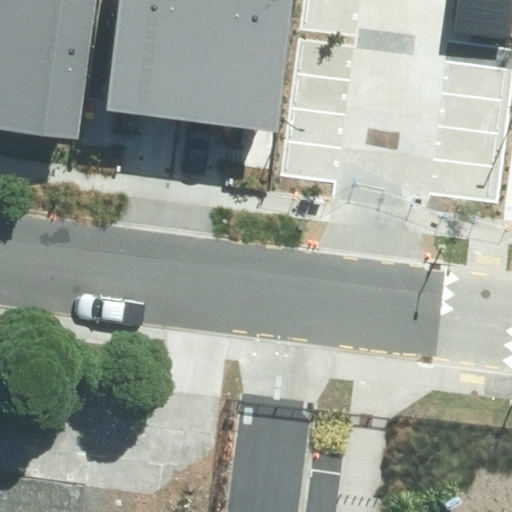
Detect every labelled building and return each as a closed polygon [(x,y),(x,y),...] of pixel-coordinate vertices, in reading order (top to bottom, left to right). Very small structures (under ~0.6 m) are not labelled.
[(95,0),(0,0),(0,129),(78,139),(95,0)] [(112,0),(100,100),(182,110),(196,0),(112,0)] [(278,0),(196,0),(182,110),(263,121),(278,0)] [(511,0),(458,0),(454,31),(511,39),(511,0)] [(409,152),(410,100),(373,100),(372,179),(417,180),(417,152),(409,152)] [(0,511),(77,511),(84,464),(0,454),(0,511)]
